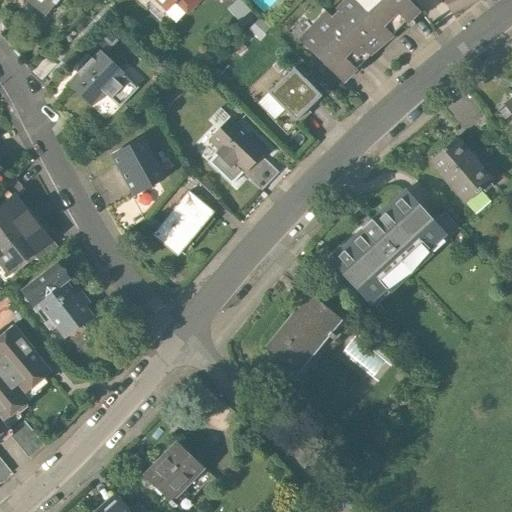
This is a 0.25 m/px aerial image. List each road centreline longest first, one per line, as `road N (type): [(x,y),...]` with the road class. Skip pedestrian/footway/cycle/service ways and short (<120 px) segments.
road 1 (residential): [(181,343),(310,191),(427,79),(511,12)]
road 2 (residential): [(0,59),(134,295),(181,343)]
road 3 (residential): [(9,511),(181,343)]
road 4 (residential): [(181,343),(259,415),(341,511)]
